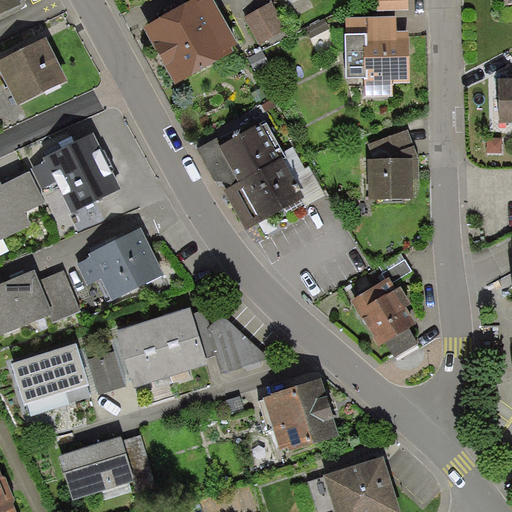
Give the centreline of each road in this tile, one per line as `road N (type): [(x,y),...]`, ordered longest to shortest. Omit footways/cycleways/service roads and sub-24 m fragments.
road 1 (residential): [(425,432),(254,292),(188,199),(128,84)]
road 2 (residential): [(425,432),(456,351),(443,0)]
road 3 (residential): [(128,84),(0,142)]
